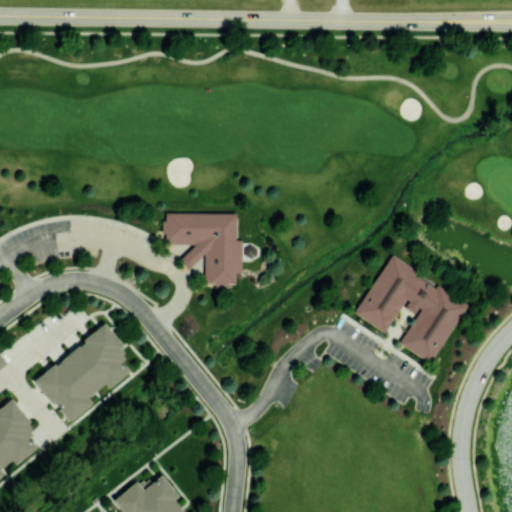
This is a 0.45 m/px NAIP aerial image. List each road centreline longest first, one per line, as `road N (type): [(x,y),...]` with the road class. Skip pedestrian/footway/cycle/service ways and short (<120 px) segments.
road 1 (secondary): [(0,14),(511,20)]
road 2 (residential): [(0,317),(36,291),(75,280),(132,300),(233,428),(233,511)]
road 3 (residential): [(511,332),(475,385),(464,423),(470,511)]
